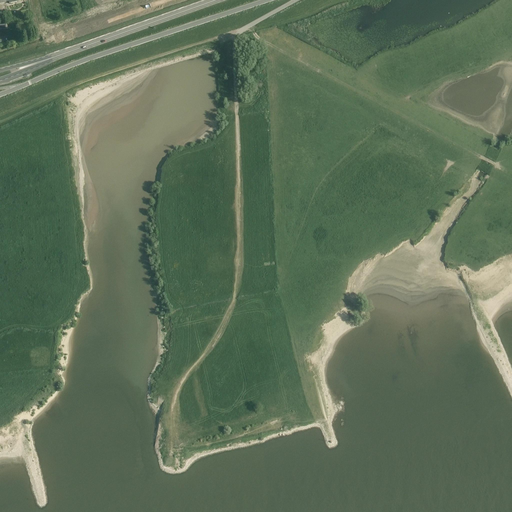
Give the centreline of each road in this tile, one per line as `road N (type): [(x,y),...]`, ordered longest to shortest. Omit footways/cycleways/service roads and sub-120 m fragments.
road 1 (track): [(236,110),(240,276),(221,332),(175,390),(166,426)]
road 2 (unclassified): [(0,94),(264,0)]
road 3 (secondary): [(215,0),(53,57)]
road 4 (unclassified): [(295,0),(235,37),(236,110)]
